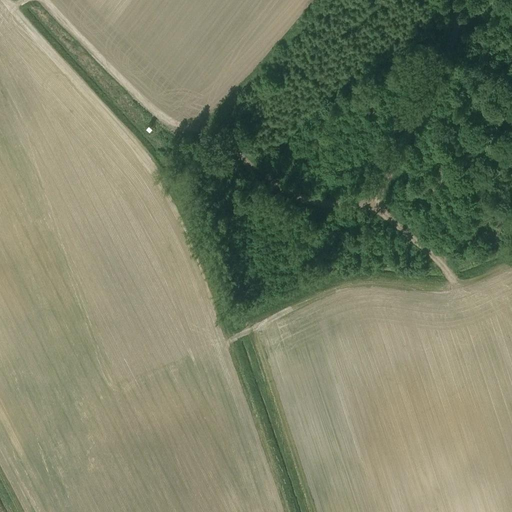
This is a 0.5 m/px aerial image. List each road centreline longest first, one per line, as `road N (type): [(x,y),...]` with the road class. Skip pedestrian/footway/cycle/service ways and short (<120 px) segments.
road 1 (track): [(511,330),(506,316),(373,209),(279,188),(204,115),(175,129),(164,123),(43,0)]
road 2 (track): [(451,0),(454,30),(373,209)]
